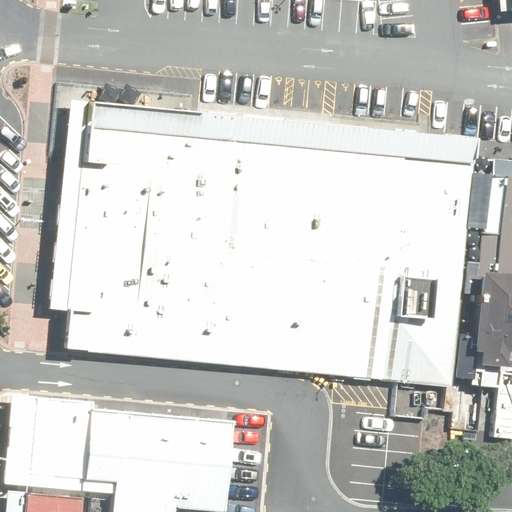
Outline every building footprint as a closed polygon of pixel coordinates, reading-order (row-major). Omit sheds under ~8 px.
[(511,0),(497,0),(499,11),(511,10),(511,0)] [(461,166),(71,128),(65,198),(50,350),(432,373),(461,166)] [(511,162),(477,160),(461,350),(511,354),(511,162)] [(81,403),(25,397),(16,494),(77,499),(102,501),(100,511),(162,511),(163,507),(205,511),(214,511),(224,422),(80,410),(81,403)] [(76,511),(77,499),(16,494),(14,511),(76,511)]
